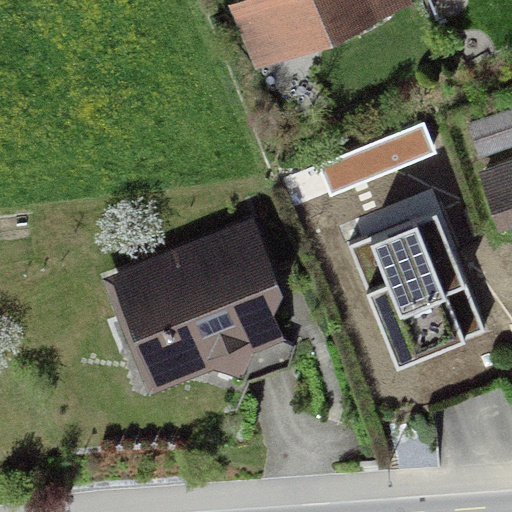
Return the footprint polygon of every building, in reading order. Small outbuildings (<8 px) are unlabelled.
[(229,0),(256,64),(409,0),(229,0)] [(477,155),(511,143),(511,103),(466,119),(477,155)] [(511,155),(478,167),(498,228),(511,223),(511,155)] [(350,238),(346,239),(395,361),(485,325),(436,203),(407,215),(396,189),(340,212),(350,238)] [(255,346),(284,335),(274,306),(282,281),(249,211),(101,274),(149,389),(213,365),(241,377),(255,346)]
